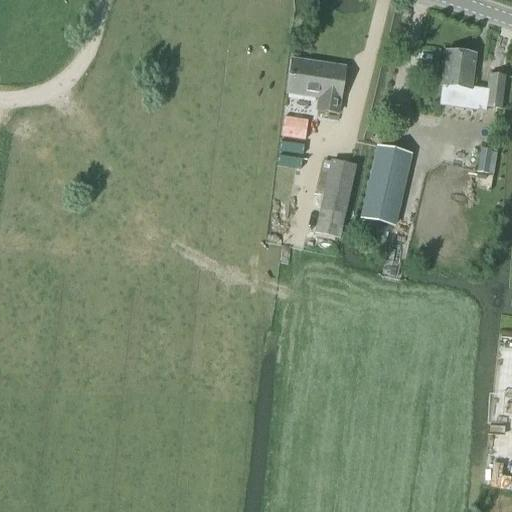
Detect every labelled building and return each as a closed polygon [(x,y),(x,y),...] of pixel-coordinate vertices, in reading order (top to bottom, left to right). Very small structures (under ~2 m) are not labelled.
[(444,53),(440,88),(441,88),(439,107),(483,113),(484,108),(501,110),(500,110),(504,78),(487,76),(485,93),(469,91),(474,57),(444,53)] [(291,63),(286,94),(319,99),(317,112),(337,115),(342,75),(319,72),(320,67),(291,63)] [(284,117),(282,137),(306,139),(308,119),(284,117)] [(360,221),(392,228),(409,157),(376,149),(360,221)] [(330,163),(314,235),(338,240),(354,169),(330,163)]
